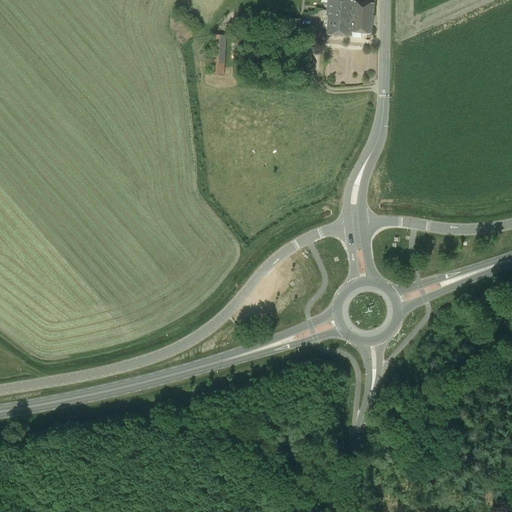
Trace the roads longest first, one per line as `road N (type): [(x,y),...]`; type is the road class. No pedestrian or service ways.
road 1 (unclassified): [(0,390),(160,355),(226,313),(282,252),(347,223)]
road 2 (secondary): [(0,413),(199,368)]
road 3 (unclassified): [(361,220),(487,229),(511,223)]
road 4 (tertiary): [(374,147),(382,122),(383,0)]
road 5 (secondary): [(199,368),(342,331)]
road 6 (secondary): [(335,313),(199,368)]
road 7 (secondary): [(511,257),(389,292)]
road 8 (secondary): [(396,308),(511,261)]
